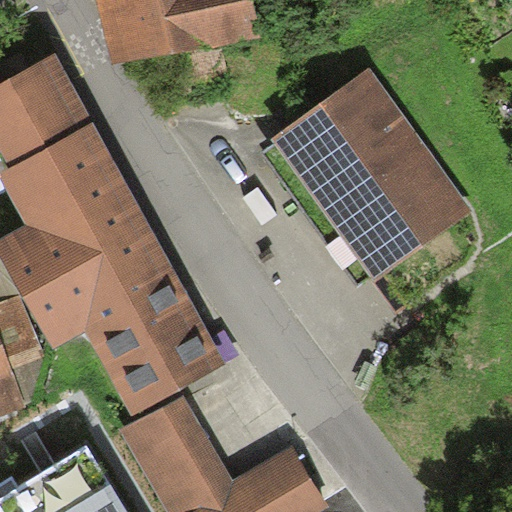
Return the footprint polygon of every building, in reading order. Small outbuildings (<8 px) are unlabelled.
[(97,0),(117,71),(177,56),(188,96),(234,84),(226,51),(268,40),(264,24),(276,21),(270,0),(97,0)] [(55,60),(0,90),(0,152),(12,175),(92,130),(55,60)] [(371,70),(272,140),(374,284),(473,214),(371,70)] [(183,395),(229,371),(92,130),(12,175),(2,181),(30,232),(0,248),(0,261),(53,355),(87,336),(137,423),(183,395)] [(0,417),(24,408),(10,371),(41,360),(18,300),(0,306),(0,417)] [(120,434),(169,511),(329,511),(332,510),(293,446),(236,481),(183,395),(137,423),(120,434)] [(133,511),(95,447),(2,502),(7,511),(133,511)]
